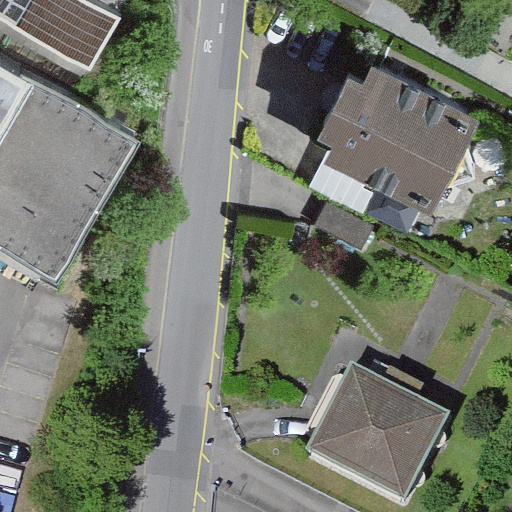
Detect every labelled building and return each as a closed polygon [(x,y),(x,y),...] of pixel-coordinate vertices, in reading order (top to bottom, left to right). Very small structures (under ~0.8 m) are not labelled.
[(125,14),(101,0),(0,0),(0,10),(95,66),(125,14)] [(0,226),(72,268),(156,125),(47,61),(50,56),(0,26),(0,226)] [(482,116),(382,67),(373,84),(359,77),(333,129),(348,136),(339,155),(439,204),(482,116)] [(379,233),(333,206),(326,217),(320,227),(366,254),(379,233)] [(447,417),(353,368),(309,453),(403,502),(447,417)]
